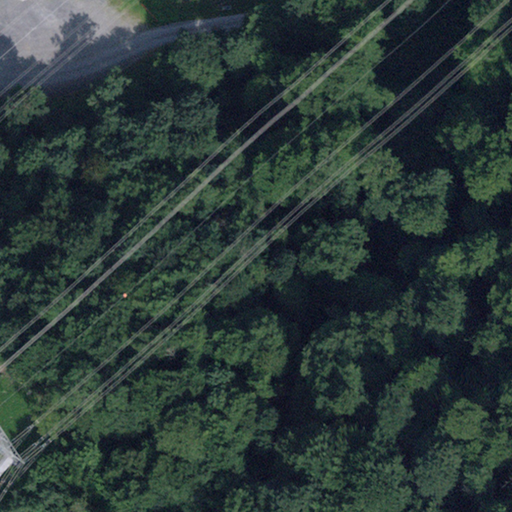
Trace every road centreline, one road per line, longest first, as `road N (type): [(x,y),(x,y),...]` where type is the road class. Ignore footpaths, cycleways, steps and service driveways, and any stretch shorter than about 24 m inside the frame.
road 1 (unclassified): [(184,32),(66,87),(0,92)]
road 2 (track): [(335,0),(184,32)]
